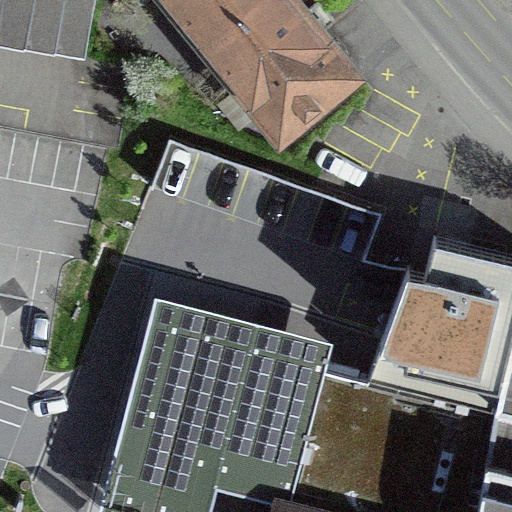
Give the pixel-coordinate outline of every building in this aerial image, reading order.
[(0,0),(0,40),(24,45),(24,43),(54,49),(54,48),(85,53),(94,0),(0,0)] [(312,16),(298,0),(174,0),(279,127),(353,66),(312,16)] [(422,272),(404,268),(394,298),(366,375),(494,409),(511,331),(511,258),(431,239),(422,272)] [(321,330),(157,290),(103,506),(125,511),(209,511),(218,480),(280,496),(295,436),(314,362),(321,330)] [(511,511),(511,331),(494,409),(494,412),(475,511),(511,511)] [(494,409),(366,375),(314,362),(295,436),(280,496),(275,511),(475,511),(494,412),(494,409)]
